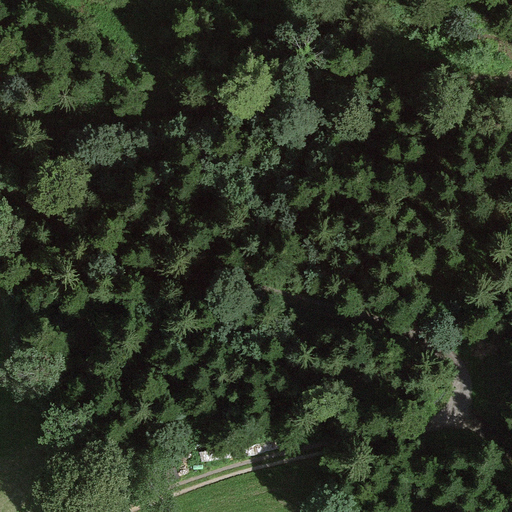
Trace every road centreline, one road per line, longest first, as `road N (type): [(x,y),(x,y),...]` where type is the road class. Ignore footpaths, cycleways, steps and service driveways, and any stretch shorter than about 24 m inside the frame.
road 1 (track): [(0,186),(118,261),(301,299),(412,332),(461,372),(466,397),(455,419),(259,462),(109,511)]
road 2 (track): [(511,74),(279,74),(157,120),(0,129)]
